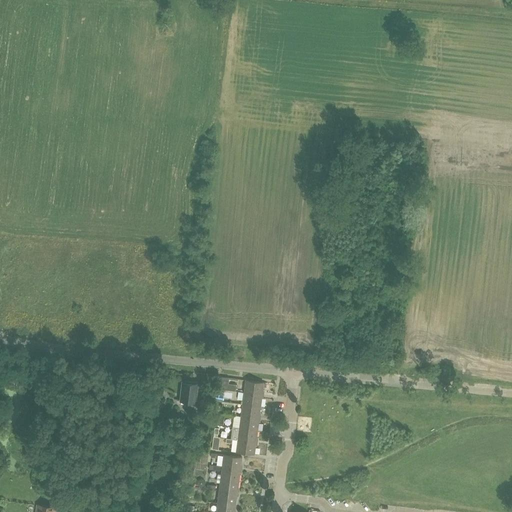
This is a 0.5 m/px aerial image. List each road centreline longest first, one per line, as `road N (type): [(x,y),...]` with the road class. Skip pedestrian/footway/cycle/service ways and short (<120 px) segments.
road 1 (residential): [(293,373),(13,342)]
road 2 (residential): [(511,394),(293,373)]
road 3 (residential): [(511,13),(360,0)]
road 4 (residential): [(277,499),(293,373)]
